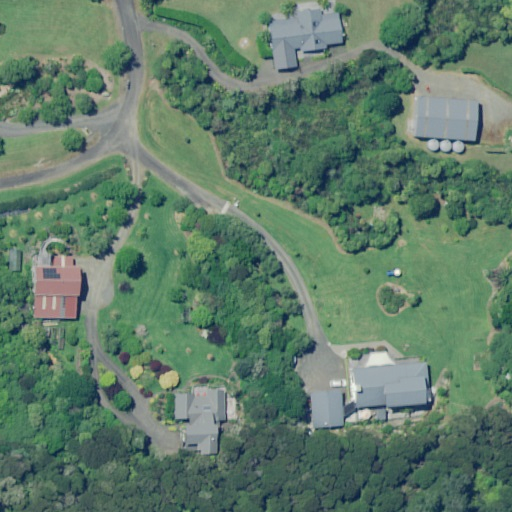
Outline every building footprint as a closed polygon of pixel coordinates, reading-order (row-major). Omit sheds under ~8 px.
[(320,16),(319,10),(295,13),(296,19),(268,22),(274,70),(295,67),(293,53),(324,49),(324,45),(340,43),(337,14),(320,16)] [(476,101),(414,98),(412,137),(473,141),(476,101)] [(20,251),(8,251),(8,271),(19,271),(20,251)] [(74,319),(75,268),(31,267),(30,318),(74,319)] [(355,408),(371,406),(372,421),(386,419),(384,408),(427,403),(423,362),(351,369),(355,408)] [(225,390),(204,390),(204,395),(172,395),(172,419),(182,419),(181,444),(197,444),(197,454),(213,455),(214,421),(224,421),(225,390)] [(341,426),(338,391),(309,394),(312,428),(341,426)]
